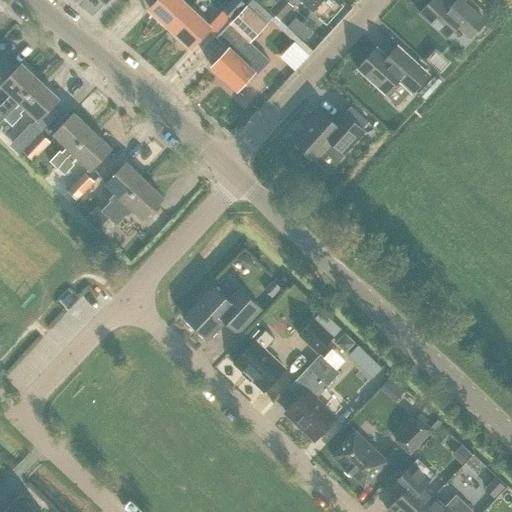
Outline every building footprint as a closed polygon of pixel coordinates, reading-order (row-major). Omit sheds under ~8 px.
[(170,28),(189,8),(180,0),(157,0),(150,9),(170,28)] [(244,4),(240,0),(231,0),(221,10),(230,19),(244,4)] [(299,0),(313,12),(323,0),(335,0),(339,3),(342,0),(299,0)] [(475,31),(485,21),(466,4),(458,13),(443,0),(431,0),(419,13),(446,37),(462,19),(475,31)] [(225,51),(211,66),(225,80),(237,90),(254,72),(257,75),(270,61),(250,42),(260,32),(267,24),(246,5),(240,12),(229,23),(216,37),(228,48),(225,51)] [(189,8),(170,28),(190,47),(209,27),(189,8)] [(289,47),(305,62),(320,46),(304,31),(289,47)] [(377,47),(357,69),(385,94),(397,81),(410,93),(427,74),(406,55),(397,66),(377,47)] [(0,121),(4,117),(5,118),(40,81),(21,63),(12,72),(4,63),(0,67),(0,84),(0,85),(10,94),(0,104),(0,121)] [(59,98),(40,81),(5,118),(11,124),(21,114),(19,112),(24,107),(38,120),(59,98)] [(364,131),(343,112),(333,124),(319,111),(293,140),(315,160),(335,138),(347,150),(364,131)] [(57,167),(92,130),(73,112),(53,134),(66,147),(61,152),(59,151),(50,160),(57,167)] [(39,132),(31,124),(24,132),(32,140),(39,132)] [(111,148),(92,130),(57,167),(64,174),(74,163),(72,161),(77,157),(90,170),(111,148)] [(50,141),(40,132),(21,151),(32,161),(50,141)] [(108,217),(144,179),(125,162),(105,183),(114,192),(108,198),(110,200),(92,218),(100,226),(109,218),(108,217)] [(94,181),(84,172),(66,190),(76,200),(94,181)] [(163,197),(144,179),(108,217),(109,218),(115,224),(126,214),(127,216),(133,210),(143,219),(163,197)] [(33,380),(120,294),(102,276),(15,362),(33,380)] [(237,333),(260,309),(239,289),(228,301),(213,287),(185,318),(207,338),(224,320),(237,333)] [(337,332),(319,315),(316,319),(314,316),(297,335),(317,353),(337,332)] [(265,330),(233,363),(263,391),(285,368),(264,349),(274,338),(265,330)] [(382,370),(392,359),(364,333),(354,344),(382,370)] [(319,354),(307,367),(288,387),(299,397),(285,412),(314,439),(335,418),(315,399),(339,372),(319,354)] [(367,400),(380,384),(372,378),(359,393),(367,400)] [(431,430),(417,416),(395,440),(409,453),(431,430)] [(387,461),(355,431),(332,456),(364,486),(387,461)] [(387,510),(389,511),(418,511),(433,496),(423,486),(434,474),(417,458),(391,486),(401,495),(387,510)] [(444,506),(433,496),(418,511),(470,511),(472,510),(456,494),(444,506)] [(31,506),(31,507),(19,496),(3,511),(32,511),(29,509),(31,507),(31,506)]
